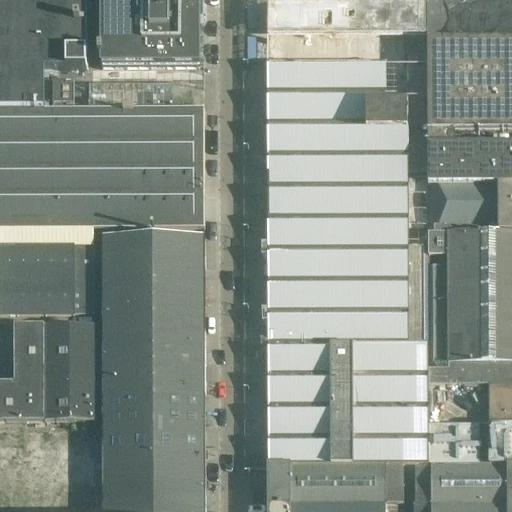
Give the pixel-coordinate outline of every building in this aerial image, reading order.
[(87,71),(87,0),(0,0),(0,112),(53,112),(53,103),(44,103),(44,85),(44,71),(87,71)] [(199,0),(93,0),(93,13),(102,13),(102,52),(100,52),(100,61),(102,61),(103,71),(200,71),(200,67),(199,0)] [(428,133),(428,42),(511,42),(511,7),(430,8),(420,8),(293,8),(293,0),(267,0),(268,40),(268,128),(367,128),(367,106),(408,106),(408,128),(409,128),(409,133),(428,133)] [(511,42),(428,42),(428,133),(428,147),(454,147),(454,134),(511,134),(511,42)] [(205,232),(204,111),(203,111),(203,112),(173,112),(173,97),(156,97),(157,112),(133,112),(133,110),(124,110),(124,112),(88,112),(66,112),(66,107),(74,107),(74,89),(66,89),(66,85),(44,85),(44,103),(53,103),(53,112),(0,112),(0,232),(94,232),(205,232)] [(429,338),(428,236),(428,188),(428,147),(428,133),(409,133),(409,128),(408,128),(408,106),(367,106),(367,128),(268,128),(269,349),(409,348),(409,338),(429,338)] [(511,187),(511,147),(454,147),(428,147),(428,188),(511,187)] [(511,235),(511,187),(428,188),(428,236),(445,236),(511,235)] [(94,249),(94,232),(0,232),(0,248),(74,249),(94,249)] [(511,387),(511,235),(445,236),(445,366),(445,372),(445,388),(458,388),(489,388),(511,387)] [(445,366),(445,236),(428,236),(429,338),(429,348),(429,366),(445,366)] [(205,354),(205,272),(204,240),(104,240),(104,354),(205,354)] [(0,317),(74,318),(74,283),(74,249),(0,248),(0,317)] [(94,283),(94,249),(74,249),(74,283),(94,283)] [(94,318),(94,283),(74,283),(74,318),(94,318)] [(0,424),(46,425),(46,329),(46,328),(14,328),(14,386),(0,385),(0,424)] [(94,424),(94,328),(46,329),(46,425),(88,424),(94,424)] [(429,468),(429,428),(429,372),(429,366),(429,348),(409,348),(269,349),(269,468),(385,468),(429,468)] [(205,511),(205,384),(205,354),(104,354),(104,511),(205,511)] [(511,427),(511,387),(489,388),(489,428),(511,427)] [(511,427),(489,428),(458,428),(429,428),(429,468),(432,468),(511,467),(511,427)] [(74,505),(74,436),(0,435),(0,504),(45,505),(44,511),(73,511),(73,505),(74,505)] [(94,490),(94,441),(79,441),(79,490),(94,490)] [(511,507),(511,467),(432,468),(432,507),(511,507)] [(385,506),(385,468),(269,468),(269,506),(385,506)]
